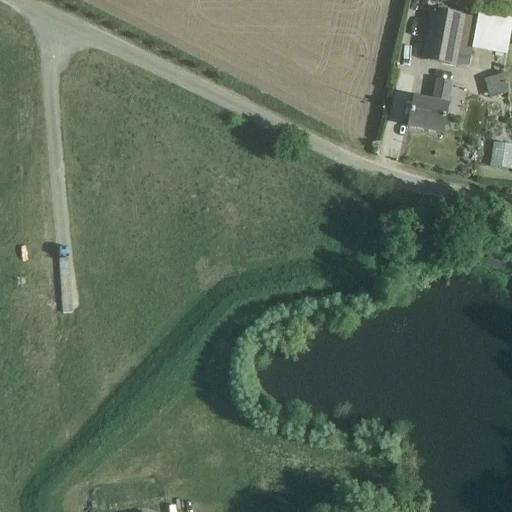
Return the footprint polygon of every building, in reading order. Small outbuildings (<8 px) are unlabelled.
[(477,20),(431,11),(421,61),(456,67),(456,64),(468,67),(477,20)] [(487,14),(481,52),(504,55),(510,18),(487,14)] [(494,78),(498,96),(507,93),(503,75),(494,78)] [(452,84),(436,81),(431,104),(414,101),(409,128),(443,134),(448,106),(447,106),(452,84)] [(489,166),(511,169),(511,145),(492,142),(489,166)] [(92,474),(93,483),(135,480),(135,471),(92,474)]
